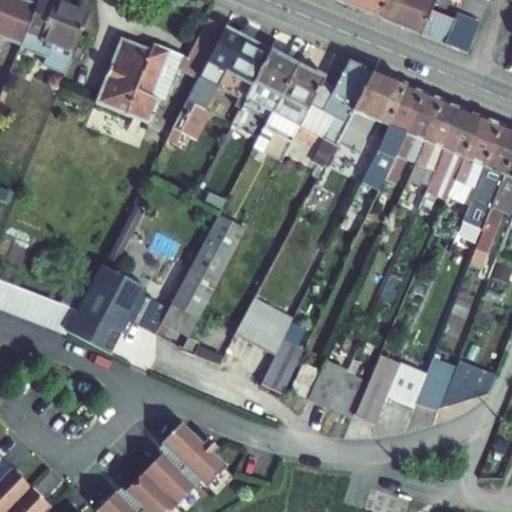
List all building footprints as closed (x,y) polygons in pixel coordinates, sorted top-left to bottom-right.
[(38,6),(22,0),(0,0),(0,38),(21,47),(38,6)] [(40,0),(38,6),(21,47),(18,54),(24,56),(26,51),(46,59),(43,67),(64,76),(88,14),(55,2),(56,0),(40,0)] [(332,0),(379,19),(386,0),(332,0)] [(386,0),(379,19),(467,54),(480,24),(458,15),(456,20),(432,11),(436,0),(386,0)] [(198,78),(224,28),(208,20),(187,58),(153,44),(150,51),(121,40),(97,103),(149,125),(159,99),(165,101),(177,69),(198,78)] [(182,134),(195,141),(210,113),(205,111),(217,88),(238,99),(226,122),(232,125),(240,109),(245,99),(270,52),(225,29),(198,80),(172,129),(182,134)] [(270,52),(245,99),(272,113),(296,66),(270,52)] [(336,143),(374,72),(349,62),(335,87),(323,80),(299,127),(324,140),(312,162),(323,168),(336,143)] [(323,80),(296,66),(272,113),(267,122),(273,125),(278,116),(299,127),(323,80)] [(374,72),(336,143),(357,154),(374,121),(387,127),(406,85),(374,72)] [(387,127),(361,182),(371,187),(389,152),(397,155),(424,93),(406,85),(387,127)] [(424,142),(443,101),(424,93),(397,155),(385,180),(395,185),(406,160),(416,139),(424,142)] [(407,182),(419,187),(426,169),(433,172),(443,150),(461,109),(443,101),(424,142),(415,164),(407,182)] [(232,125),(241,130),(249,114),(240,109),(232,125)] [(428,185),(417,210),(428,215),(436,197),(446,201),(448,198),(464,159),(481,117),(461,109),(443,150),(433,172),(428,185)] [(273,133),(291,142),(299,127),(278,116),(273,125),(267,122),(264,129),(273,133)] [(464,159),(448,198),(468,207),(470,201),(484,167),(502,125),(481,117),(464,159)] [(511,156),(511,129),(502,125),(484,167),(470,201),(491,210),(511,156)] [(166,140),(176,145),(182,134),(172,129),(166,140)] [(254,148),(263,153),(273,133),(264,129),(254,148)] [(406,160),(415,164),(424,142),(416,139),(406,160)] [(511,156),(491,210),(475,249),(486,253),(502,211),(504,207),(511,210),(511,156)] [(420,183),(428,185),(433,172),(426,169),(420,183)] [(135,206),(107,260),(116,264),(144,211),(135,206)] [(511,210),(504,207),(502,211),(511,216),(511,215),(511,210)] [(245,230),(218,216),(172,305),(198,319),(245,230)] [(470,263),(480,267),(486,253),(475,249),(470,263)] [(111,356),(129,322),(142,297),(146,289),(101,265),(78,310),(66,333),(111,356)] [(20,288),(7,283),(0,301),(0,310),(10,314),(20,288)] [(34,293),(20,288),(10,314),(24,319),(34,293)] [(47,299),(34,293),(24,319),(37,325),(47,299)] [(168,311),(142,297),(129,322),(155,336),(162,324),(168,311)] [(60,304),(47,299),(37,325),(50,330),(60,304)] [(254,299),(235,335),(275,356),(283,340),(288,331),(293,319),(254,299)] [(78,310),(60,304),(50,330),(65,335),(66,333),(78,310)] [(168,311),(162,324),(188,338),(198,319),(172,305),(168,311)] [(288,331),(283,340),(292,344),(297,335),(288,331)] [(197,342),(188,338),(181,351),(191,355),(197,342)] [(275,356),(261,384),(282,395),(305,350),(292,344),(283,340),(275,356)] [(379,357),(368,384),(353,417),(374,427),(386,399),(400,366),(379,357)] [(438,410),(454,368),(432,359),(425,377),(414,405),(437,412),(438,410)] [(326,360),(320,372),(307,400),(329,410),(346,374),(347,370),(326,360)] [(352,360),(347,370),(346,374),(353,377),(360,363),(352,360)] [(454,368),(438,410),(487,394),(495,376),(457,361),(454,368)] [(304,364),(291,392),(307,400),(320,372),(304,364)] [(425,377),(400,366),(386,399),(413,409),(414,405),(425,377)] [(353,377),(346,374),(329,410),(351,420),(353,417),(368,384),(353,377)] [(162,454),(125,493),(143,510),(141,511),(135,511),(117,494),(115,492),(96,511),(170,511),(200,482),(206,488),(227,467),(213,454),(218,449),(208,439),(203,444),(182,423),(161,444),(163,447),(185,467),(180,472),(162,454)] [(185,467),(163,447),(159,451),(162,454),(180,472),(185,467)] [(0,511),(9,511),(32,489),(2,460),(0,462),(0,511)] [(48,511),(51,509),(32,489),(9,511),(48,511)] [(141,511),(143,510),(125,493),(121,490),(117,494),(135,511),(141,511)]
